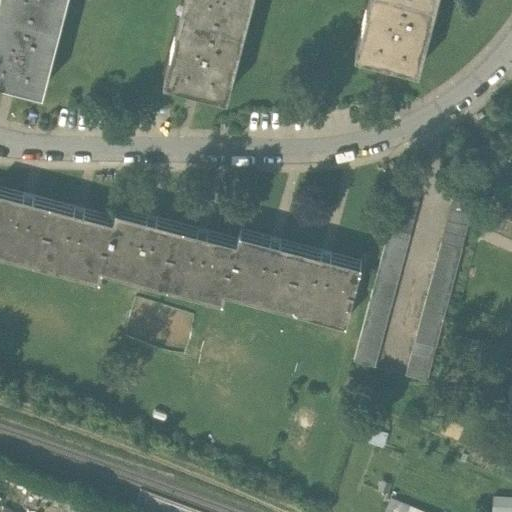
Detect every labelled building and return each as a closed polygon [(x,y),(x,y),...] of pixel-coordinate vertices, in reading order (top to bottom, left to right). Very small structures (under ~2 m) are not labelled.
[(65,0),(0,0),(0,76),(43,88),(65,0)] [(251,0),(183,0),(163,78),(227,94),(251,0)] [(436,0),(368,0),(356,52),(419,68),(436,0)] [(237,240),(117,208),(114,219),(0,188),(0,251),(98,278),(101,267),(222,299),(225,289),(346,321),(361,262),(240,230),(237,240)] [(398,195),(354,362),(375,367),(419,201),(398,195)] [(454,198),(419,324),(440,330),(475,204),(454,198)] [(440,330),(419,324),(405,375),(426,380),(440,330)] [(351,490),(340,486),(332,505),(343,510),(351,490)] [(510,511),(511,497),(489,496),(489,511),(510,511)] [(419,511),(390,500),(385,511),(419,511)]
